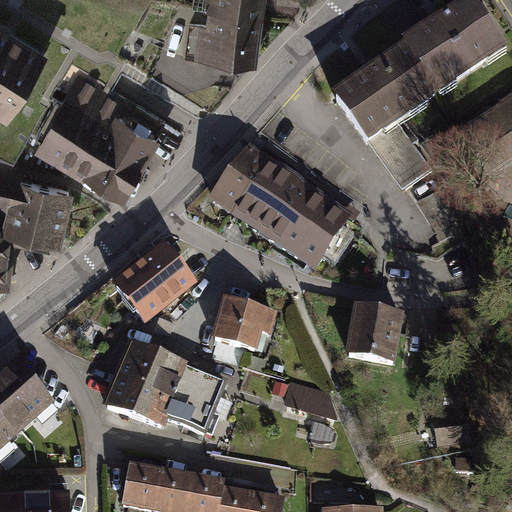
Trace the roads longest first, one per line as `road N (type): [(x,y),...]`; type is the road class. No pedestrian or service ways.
road 1 (residential): [(156,209),(199,238),(298,282),(442,303)]
road 2 (residential): [(156,209),(347,0)]
road 3 (residential): [(0,338),(156,209)]
